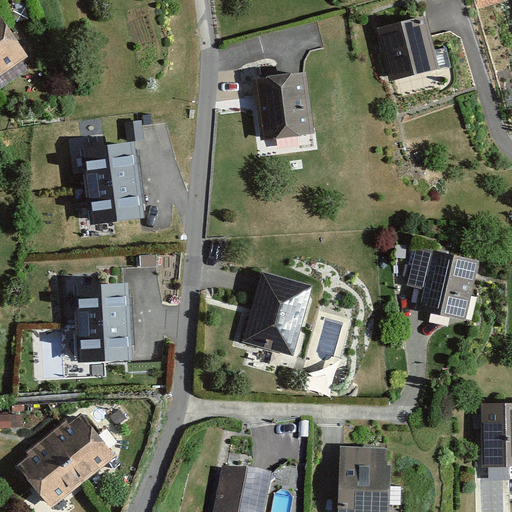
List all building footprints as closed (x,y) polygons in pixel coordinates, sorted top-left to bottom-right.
[(0,74),(27,55),(0,17),(0,74)] [(388,79),(438,67),(425,17),(375,29),(388,79)] [(312,132),(305,74),(256,80),(262,137),(312,132)] [(139,180),(134,142),(82,148),(86,186),(139,180)] [(143,218),(139,180),(86,186),(90,224),(143,218)] [(464,317),(477,263),(417,249),(409,283),(423,287),(418,306),(464,317)] [(295,354),(312,287),(262,274),(245,341),(295,354)] [(129,323),(128,281),(75,282),(76,324),(129,323)] [(129,359),(129,323),(76,324),(77,360),(129,359)] [(511,464),(511,402),(482,403),(483,465),(511,464)] [(45,437),(83,482),(115,455),(80,414),(69,423),(65,420),(45,437)] [(83,482),(45,437),(27,452),(29,455),(17,465),(53,508),(83,482)] [(385,463),(386,447),(341,446),(338,511),(387,511),(389,463),(385,463)] [(263,511),(270,478),(223,469),(215,511),(263,511)]
